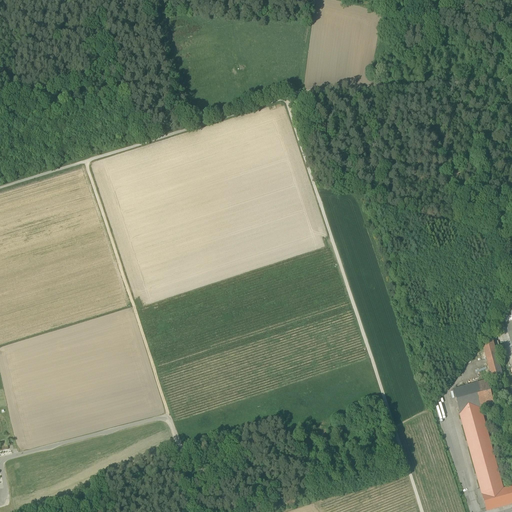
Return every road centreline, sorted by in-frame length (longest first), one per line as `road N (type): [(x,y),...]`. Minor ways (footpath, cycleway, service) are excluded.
road 1 (track): [(285,97),(421,511)]
road 2 (track): [(85,159),(170,418)]
road 3 (track): [(285,97),(511,81)]
road 4 (track): [(85,159),(285,97)]
road 5 (track): [(123,0),(104,13),(102,26),(146,140)]
